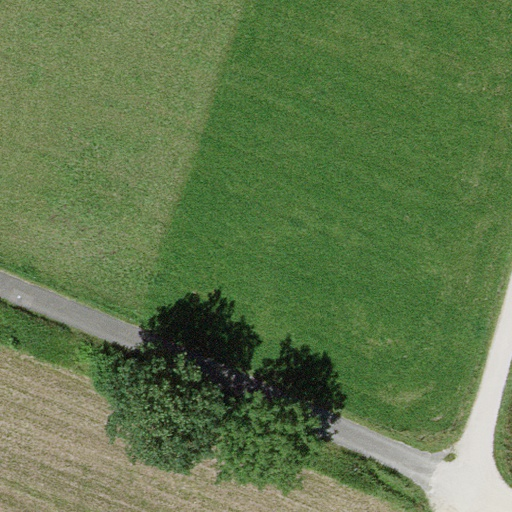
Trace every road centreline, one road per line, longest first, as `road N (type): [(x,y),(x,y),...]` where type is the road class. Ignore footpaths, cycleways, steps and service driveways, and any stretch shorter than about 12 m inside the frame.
road 1 (track): [(511,508),(0,284)]
road 2 (track): [(511,311),(458,511)]
